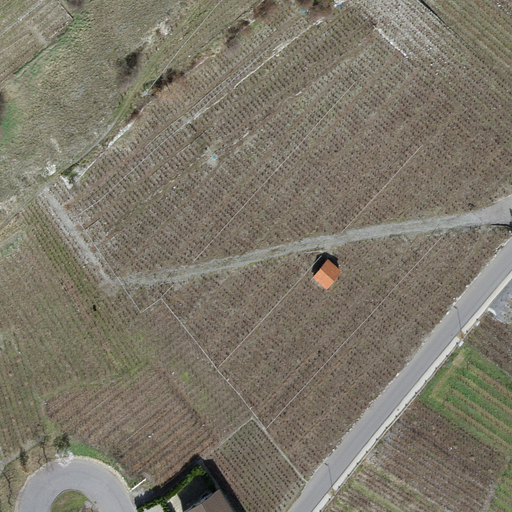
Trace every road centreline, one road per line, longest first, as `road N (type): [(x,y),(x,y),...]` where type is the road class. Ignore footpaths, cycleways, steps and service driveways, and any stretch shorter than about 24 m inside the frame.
road 1 (track): [(122,282),(511,211)]
road 2 (unclassified): [(511,267),(302,511)]
